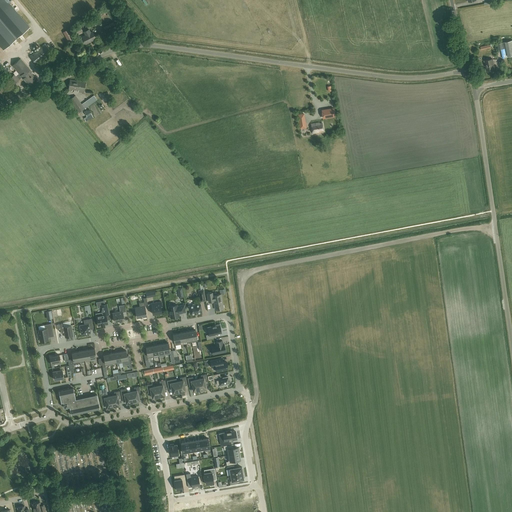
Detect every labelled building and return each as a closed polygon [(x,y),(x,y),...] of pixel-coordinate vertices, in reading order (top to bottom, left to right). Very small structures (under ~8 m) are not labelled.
[(0,0),(0,45),(4,49),(7,46),(15,39),(20,35),(30,27),(8,2),(11,0),(0,0)] [(102,13),(99,7),(94,11),(98,16),(102,13)] [(75,34),(83,31),(80,25),(73,29),(75,34)] [(90,41),(96,38),(92,31),(90,32),(89,29),(84,31),(86,35),(82,37),(86,44),(90,41)] [(67,43),(74,40),(68,30),(64,33),(68,40),(66,41),(67,43)] [(511,40),(498,43),(499,50),(507,48),(509,56),(511,55),(511,40)] [(34,67),(52,52),(45,43),(27,58),(34,67)] [(10,78),(14,84),(19,80),(22,77),(28,85),(36,78),(31,72),(32,72),(20,58),(12,65),(19,73),(16,76),(14,74),(10,78)] [(486,70),(494,69),(492,59),(484,60),(486,70)] [(68,89),(76,90),(78,91),(78,92),(84,93),(86,82),(70,80),(68,89)] [(79,112),(85,108),(75,95),(69,99),(79,112)] [(94,95),(82,104),(85,108),(97,99),(94,95)] [(323,117),(335,115),(334,111),(334,109),(322,111),(323,117)] [(318,132),(324,131),(322,122),(319,123),(319,122),(311,124),(313,133),(318,132)] [(215,310),(223,308),(221,294),(213,296),(213,293),(207,294),(209,302),(214,301),(215,310)] [(161,301),(151,303),(151,304),(148,304),(149,311),(152,310),(153,314),(162,312),(161,306),(162,305),(161,301)] [(202,312),(200,304),(197,305),(197,303),(193,304),(193,305),(189,306),(190,314),(202,312)] [(96,314),(98,326),(101,325),(101,326),(105,325),(108,324),(106,314),(109,314),(107,304),(101,305),(102,313),(96,314)] [(120,311),(113,313),(114,321),(124,319),(123,312),(126,312),(125,305),(119,306),(120,311)] [(174,318),(174,317),(179,316),(179,313),(186,312),(184,305),(177,306),(177,305),(168,306),(170,316),(169,316),(170,318),(174,318)] [(145,306),(144,306),(135,308),(137,317),(140,317),(141,317),(141,316),(143,316),(146,315),(145,306)] [(87,319),(88,324),(80,325),(80,327),(79,327),(80,330),(81,330),(81,334),(90,333),(89,325),(93,325),(91,319),(87,319)] [(57,325),(57,330),(60,329),(61,333),(64,333),(65,337),(73,336),(71,325),(64,327),(63,323),(57,325)] [(40,338),(40,342),(48,340),(48,337),(50,337),(49,331),(53,331),(52,324),(45,325),(46,329),(38,330),(39,333),(38,333),(39,338),(40,338)] [(221,328),(220,324),(216,325),(208,327),(209,334),(206,335),(207,339),(214,338),(213,335),(215,334),(215,333),(221,332),(220,328),(221,328)] [(225,351),(224,346),(224,344),(223,344),(222,340),(215,342),(216,345),(212,346),(213,354),(225,351)] [(61,363),(59,355),(50,357),(51,364),(61,363)] [(228,365),(227,362),(226,361),(223,362),(222,358),(210,361),(211,367),(216,366),(217,372),(227,369),(227,365),(228,365)] [(64,378),(62,370),(53,372),(54,379),(64,378)] [(205,388),(206,388),(205,381),(208,380),(206,374),(201,375),(201,378),(198,379),(200,390),(205,389),(205,388)] [(212,375),(214,382),(217,382),(218,385),(220,385),(220,386),(226,385),(225,384),(230,383),(229,379),(228,379),(228,376),(222,378),(222,377),(220,377),(219,374),(212,375)] [(181,381),(177,382),(179,393),(184,392),(184,391),(185,391),(184,383),(187,383),(185,376),(180,378),(181,381)] [(195,391),(200,390),(198,379),(194,380),(193,377),(187,378),(189,384),(192,384),(193,391),(195,391)] [(174,394),(179,393),(177,382),(173,382),(172,379),(167,380),(168,387),(171,386),(173,393),(174,393),(174,394)] [(164,395),(165,395),(163,388),(167,387),(165,380),(159,381),(160,385),(156,386),(159,397),(164,396),(164,395)] [(154,398),(159,397),(156,386),(153,387),(152,384),(146,385),(148,391),(151,390),(152,398),(153,398),(154,398)] [(63,402),(64,408),(69,407),(71,415),(72,414),(71,414),(99,408),(100,408),(97,396),(76,401),(73,387),(73,388),(59,391),(61,403),(62,403),(62,402),(63,402)] [(134,391),(131,392),(133,403),(138,402),(138,401),(139,401),(138,393),(141,393),(139,387),(134,388),(134,391)] [(125,396),(126,404),(128,403),(128,404),(133,403),(131,392),(127,393),(126,388),(120,390),(122,397),(125,396)] [(111,396),(113,407),(118,406),(118,405),(119,405),(118,398),(121,397),(119,391),(114,392),(114,395),(111,396)] [(108,408),(113,407),(111,396),(107,397),(106,393),(100,394),(102,401),(105,400),(107,408),(108,408)] [(220,439),(221,445),(228,444),(228,441),(233,440),(237,439),(235,431),(231,432),(231,430),(223,432),(224,440),(220,440),(220,439)] [(177,444),(170,445),(172,459),(174,458),(174,455),(178,455),(177,444)] [(231,444),(223,446),(224,449),(226,449),(227,455),(239,453),(239,451),(240,451),(239,448),(238,448),(238,447),(232,448),(231,444)] [(228,461),(226,462),(227,465),(234,464),(234,461),(240,460),(239,453),(227,455),(228,461)] [(234,465),(227,466),(228,469),(230,469),(231,475),(243,473),(242,472),(243,472),(243,468),(242,468),(241,467),(235,468),(234,465)] [(205,476),(204,476),(204,480),(205,480),(206,484),(210,483),(210,484),(214,484),(212,475),(215,474),(214,468),(211,469),(212,472),(204,473),(205,476)] [(190,473),(186,474),(188,487),(192,486),(192,487),(200,486),(198,476),(191,477),(190,473)] [(232,481),(230,481),(230,484),(237,483),(237,480),(244,479),(243,477),(244,477),(244,474),(243,474),(243,473),(231,475),(232,481)] [(175,482),(174,482),(175,487),(176,486),(176,490),(183,489),(183,486),(182,481),(185,480),(184,474),(179,475),(179,479),(175,480),(175,482)] [(253,501),(242,503),(243,510),(246,509),(255,508),(253,501)] [(41,506),(40,502),(32,504),(34,511),(45,511),(44,505),(41,506)]
